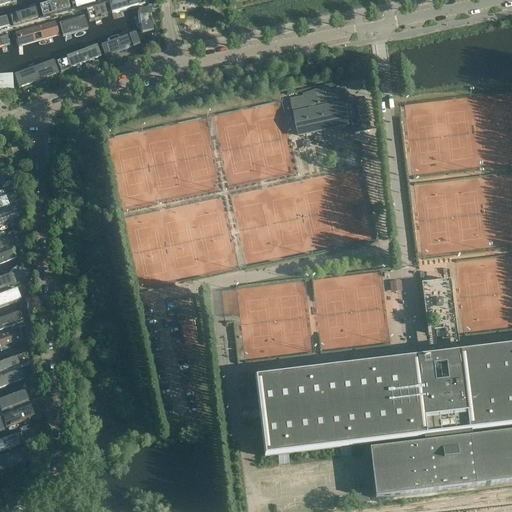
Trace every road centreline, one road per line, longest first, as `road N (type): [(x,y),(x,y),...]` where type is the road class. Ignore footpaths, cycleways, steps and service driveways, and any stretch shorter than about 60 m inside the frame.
road 1 (unclassified): [(33,117),(59,462)]
road 2 (unclassified): [(176,63),(486,0)]
road 3 (unclassified): [(33,117),(176,63)]
